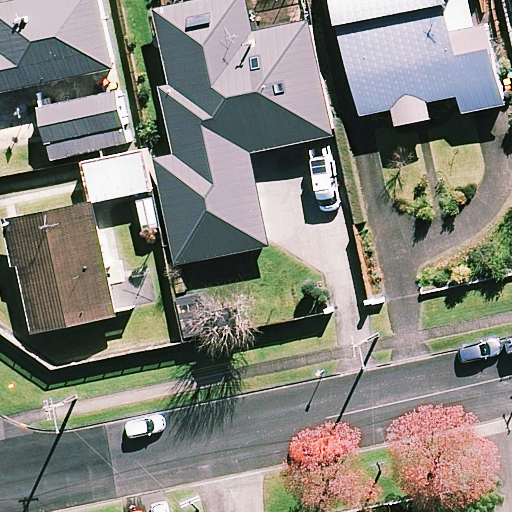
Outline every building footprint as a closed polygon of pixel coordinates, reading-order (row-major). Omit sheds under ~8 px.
[(134,142),(103,0),(9,0),(0,2),(0,40),(1,45),(0,45),(0,114),(43,105),(54,159),(134,142)] [(257,30),(251,0),(197,0),(155,8),(181,152),(159,156),(178,262),(272,245),(254,149),(334,135),(314,20),(257,30)] [(490,25),(484,0),(340,0),(364,112),(396,105),(400,123),(434,116),(430,99),(461,92),(465,112),(506,103),(490,25)] [(151,189),(143,152),(87,163),(94,200),(151,189)] [(120,313),(96,201),(12,220),(37,331),(120,313)]
